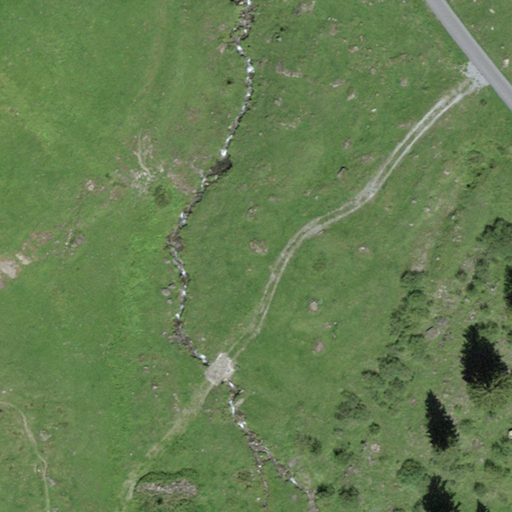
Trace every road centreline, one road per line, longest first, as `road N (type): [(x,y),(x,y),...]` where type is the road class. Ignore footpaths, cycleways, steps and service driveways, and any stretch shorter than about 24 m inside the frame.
road 1 (track): [(115,511),(133,475),(236,347),(301,233),(376,185),(422,122),(489,71)]
road 2 (residential): [(435,0),(511,98)]
